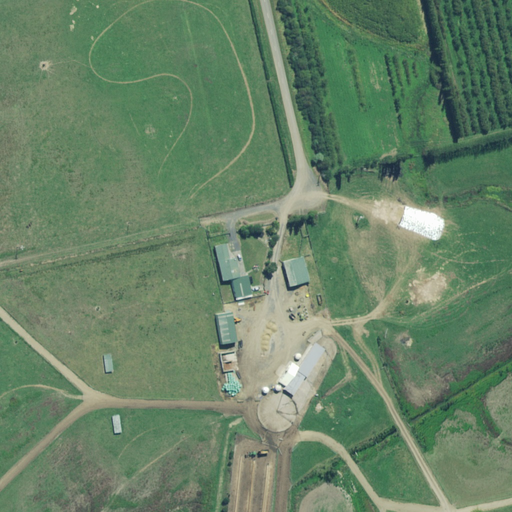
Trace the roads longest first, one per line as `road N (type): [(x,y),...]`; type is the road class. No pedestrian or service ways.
road 1 (track): [(0,486),(98,403),(248,401),(266,347)]
road 2 (track): [(446,511),(395,409),(337,333),(316,323),(266,347)]
road 3 (track): [(280,511),(286,450),(310,433),(332,442),(376,499),(431,511)]
road 4 (unclassified): [(263,0),(308,193)]
road 5 (track): [(266,347),(287,212),(308,193)]
road 6 (track): [(98,403),(0,311)]
